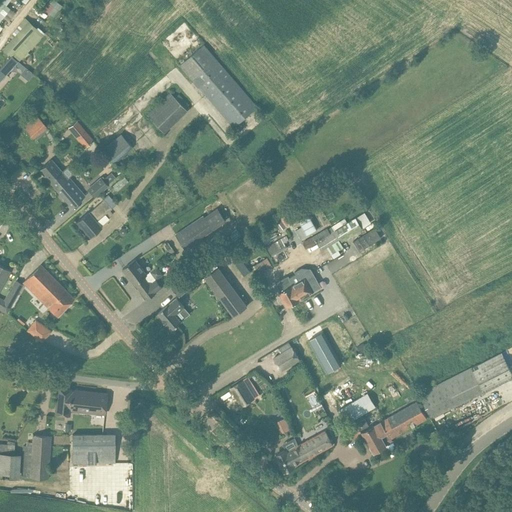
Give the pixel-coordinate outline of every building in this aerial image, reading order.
[(48,0),(43,7),(52,15),(62,4),(57,0),(48,0)] [(3,49),(11,56),(12,54),(19,61),(23,56),(26,58),(25,59),(31,64),(35,59),(27,52),(43,34),(28,21),(3,49)] [(257,107),(204,44),(180,64),(234,127),(257,107)] [(0,80),(14,65),(30,77),(32,74),(10,56),(0,67),(0,80)] [(172,91),(149,113),(167,132),(190,110),(172,91)] [(40,119),(26,131),(32,138),(46,126),(40,119)] [(94,140),(77,120),(67,128),(84,148),(94,140)] [(120,133),(101,150),(113,164),(133,148),(120,133)] [(73,173),(67,166),(61,171),(51,159),(39,169),(54,188),(60,183),(61,184),(69,177),(73,173)] [(60,183),(54,188),(71,208),(85,196),(69,177),(61,184),(60,183)] [(101,177),(87,189),(94,197),(108,186),(101,177)] [(100,227),(109,219),(105,214),(111,208),(104,199),(88,213),(88,212),(75,223),(80,228),(81,227),(89,236),(88,237),(88,238),(101,227),(100,227)] [(175,234),(184,248),(226,220),(218,208),(204,217),(203,215),(175,234)] [(345,218),(332,226),(335,230),(342,241),(363,228),(362,228),(371,223),(365,212),(356,218),(355,217),(347,222),(345,218)] [(303,242),(306,249),(316,243),(317,242),(321,251),(340,239),(334,230),(332,227),(328,229),(327,228),(312,237),(303,241),(303,242)] [(375,228),(353,241),(359,252),(381,237),(375,228)] [(267,247),(272,257),(288,248),(284,242),(289,239),(286,235),(267,247)] [(189,264),(185,257),(173,264),(178,271),(189,264)] [(261,272),(273,265),(268,257),(256,264),(261,272)] [(134,284),(135,284),(147,274),(135,259),(123,269),(134,284)] [(39,298),(57,281),(40,264),(22,282),(39,298)] [(0,287),(9,270),(0,265),(0,287)] [(218,267),(205,277),(234,316),(247,306),(218,267)] [(306,296),(305,295),(318,287),(308,269),(300,269),(294,273),(295,274),(289,278),(301,299),(306,296)] [(162,287),(150,271),(147,274),(135,284),(147,299),(156,292),(162,287)] [(186,274),(171,287),(179,296),(194,283),(186,274)] [(285,289),(279,292),(287,307),(301,299),(289,278),(281,282),(285,289)] [(74,298),(57,281),(39,298),(47,307),(48,306),(57,315),(74,298)] [(4,300),(0,297),(0,309),(7,313),(16,295),(9,290),(4,300)] [(172,329),(181,321),(186,317),(180,310),(184,307),(176,297),(167,305),(158,313),(172,329)] [(49,331),(35,320),(27,330),(42,341),(49,331)] [(357,347),(360,352),(366,348),(363,343),(357,347)] [(292,347),(273,358),(281,371),(300,359),(292,347)] [(419,394),(430,416),(433,415),(434,416),(476,395),(478,397),(481,396),(486,393),(485,391),(488,389),(511,377),(511,371),(502,352),(419,394)] [(329,389),(338,404),(359,390),(349,376),(329,389)] [(230,387),(242,406),(254,398),(242,380),(230,387)] [(106,393),(58,388),(55,413),(69,414),(70,410),(104,413),(106,393)] [(312,409),(321,406),(316,391),(307,394),(312,409)] [(403,409),(381,421),(391,438),(428,417),(418,400),(417,401),(410,405),(411,406),(404,410),(403,409)] [(284,432),(292,429),(287,417),(279,420),(284,432)] [(342,434),(347,444),(363,435),(360,430),(368,425),(364,418),(356,423),(355,423),(350,426),(352,428),(342,434)] [(81,424),(66,421),(65,429),(80,431),(81,424)] [(362,432),(374,453),(387,446),(386,444),(392,441),(391,438),(381,421),(362,432)] [(325,430),(297,444),(305,460),(333,445),(325,430)] [(114,434),(72,434),(73,462),(114,462),(114,434)] [(48,478),(51,436),(32,435),(31,446),(23,446),(21,476),(48,478)] [(14,453),(15,442),(7,442),(7,444),(0,443),(0,477),(19,478),(20,454),(14,453)] [(305,460),(297,444),(276,455),(284,472),(294,467),(294,466),(305,460)]
